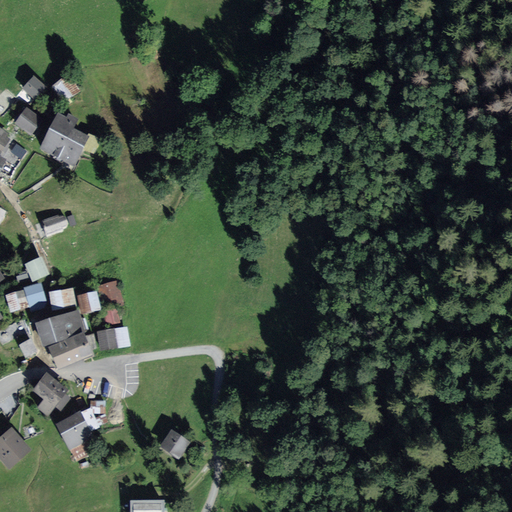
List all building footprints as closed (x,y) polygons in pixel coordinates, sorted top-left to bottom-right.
[(83,92),(71,76),(55,88),(67,105),(83,92)] [(48,88),(36,77),(23,90),(35,101),(48,88)] [(44,120),(27,108),(16,124),(32,136),(44,120)] [(83,115),(60,110),(40,149),(78,168),(95,134),(78,125),(83,115)] [(8,134),(0,128),(0,149),(1,150),(10,138),(7,136),(8,134)] [(66,214),(44,220),(48,234),(70,228),(66,214)] [(32,260),(25,264),(33,282),(48,275),(40,257),(32,260)] [(41,285),(27,289),(32,314),(47,310),(41,285)] [(75,287),(52,291),(55,310),(78,306),(75,287)] [(26,291),(8,296),(13,314),(31,309),(26,291)] [(99,293),(79,297),(84,316),(103,311),(99,293)] [(78,312),(38,323),(45,345),(83,330),(78,312)] [(129,328),(97,332),(99,351),(131,347),(129,328)] [(87,334),(51,349),(60,371),(96,356),(87,334)] [(34,340),(21,346),(28,360),(40,353),(34,340)] [(49,374),(35,392),(46,401),(39,411),(51,420),(73,392),(49,374)] [(107,403),(95,403),(95,415),(108,415),(107,403)] [(86,413),(59,426),(76,463),(94,455),(90,445),(99,441),(86,413)] [(14,428),(0,440),(0,459),(12,473),(35,453),(14,428)] [(193,444),(173,431),(161,450),(181,463),(193,444)] [(163,511),(164,503),(132,503),(131,511),(163,511)]
